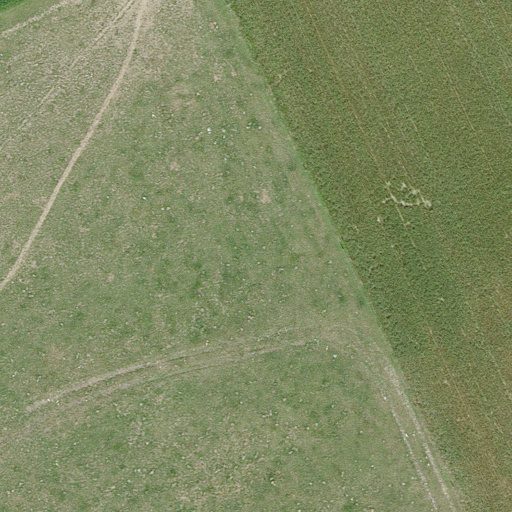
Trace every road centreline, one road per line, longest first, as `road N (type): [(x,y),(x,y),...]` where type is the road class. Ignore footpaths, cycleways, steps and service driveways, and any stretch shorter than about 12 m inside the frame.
road 1 (track): [(0,426),(278,341),(339,336),(366,353),(438,511)]
road 2 (track): [(114,0),(0,168)]
